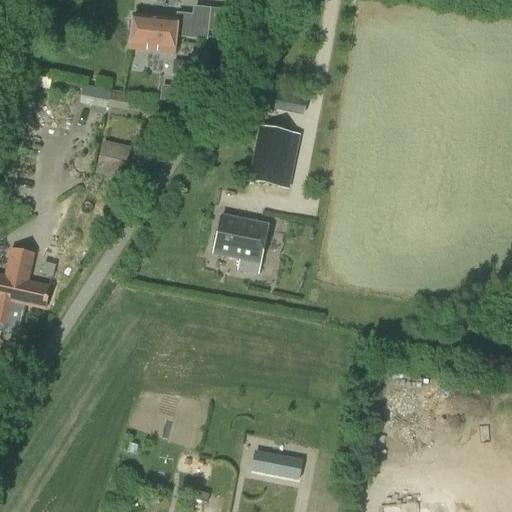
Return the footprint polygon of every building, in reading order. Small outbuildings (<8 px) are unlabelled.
[(36,13),(38,0),(25,0),(23,11),(36,13)] [(189,38),(192,17),(176,15),(176,20),(132,16),(128,51),(172,55),(174,36),(189,38)] [(138,113),(140,100),(107,95),(105,108),(138,113)] [(277,112),(296,116),(299,104),(280,100),(277,112)] [(287,191),(299,136),(260,127),(248,182),(287,191)] [(102,143),(95,175),(122,181),(129,149),(102,143)] [(258,276),(268,227),(221,218),(214,255),(241,261),(239,272),(258,276)] [(29,283),(34,256),(11,251),(5,278),(0,277),(0,333),(13,336),(18,334),(25,307),(45,312),(50,288),(29,283)] [(297,482),(297,467),(254,467),(254,482),(297,482)] [(241,488),(234,511),(252,511),(257,492),(241,488)]
